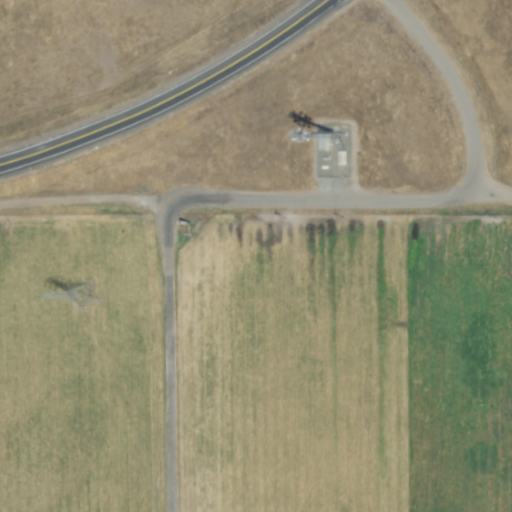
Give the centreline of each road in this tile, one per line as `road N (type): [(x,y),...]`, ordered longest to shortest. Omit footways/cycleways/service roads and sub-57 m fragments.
road 1 (residential): [(403,0),(477,101),(479,186),(461,202),(192,199),(178,208),(178,511)]
road 2 (primary): [(0,164),(160,106),(330,0)]
